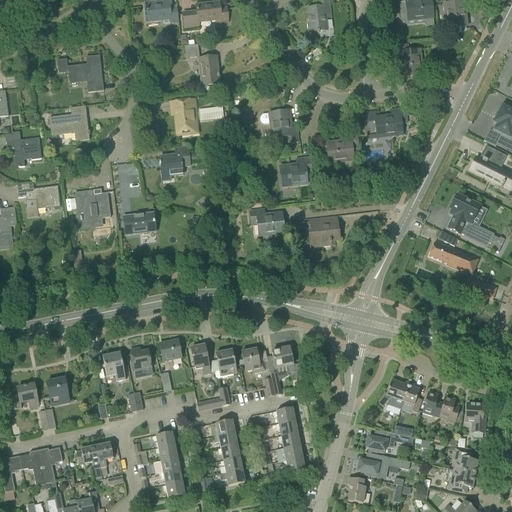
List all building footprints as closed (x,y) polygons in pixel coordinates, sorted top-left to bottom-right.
[(432,12),(436,12),(435,5),(431,5),(430,0),(420,0),(414,1),(413,0),(399,0),(401,20),(405,22),(409,22),(408,18),(416,17),(416,20),(424,19),(424,23),(427,26),(434,25),(432,12)] [(448,4),(444,5),(447,29),(466,27),(464,10),(470,9),(468,0),(452,0),(447,1),(448,4)] [(330,19),(328,1),(316,2),(316,8),(308,9),(310,24),(307,25),(307,32),(310,32),(311,33),(326,31),(324,19),(330,19)] [(177,19),(176,9),(169,9),(168,3),(145,6),(147,23),(157,21),(163,21),(163,25),(170,24),(178,23),(177,19)] [(182,14),(184,29),(199,27),(198,23),(215,21),(215,25),(228,23),(226,9),(219,10),(218,3),(196,6),(196,12),(182,14)] [(394,4),(385,5),(387,15),(395,14),(394,4)] [(169,29),(171,41),(179,40),(178,28),(169,29)] [(184,47),(186,60),(199,58),(197,46),(184,47)] [(392,47),(394,61),(400,61),(402,78),(421,76),(419,51),(407,52),(407,46),(392,47)] [(56,62),(57,71),(57,73),(67,72),(68,83),(86,81),(87,94),(103,92),(99,56),(85,58),(86,65),(67,68),(66,60),(56,62)] [(198,60),(201,87),(219,85),(216,58),(198,60)] [(174,117),(177,138),(195,136),(191,110),(195,109),(194,101),(170,104),(172,117),(174,117)] [(49,119),(51,137),(74,135),(75,143),(89,141),(85,107),(70,109),(71,116),(49,119)] [(200,121),(224,120),(223,108),(200,109),(200,121)] [(495,121),(493,123),(497,125),(494,131),(501,135),(496,146),(511,153),(511,139),(509,138),(511,133),(511,112),(502,108),(499,115),(498,114),(497,117),(496,116),(496,117),(495,120),(494,120),(494,121),(495,121)] [(400,125),(407,124),(405,109),(391,111),(392,117),(375,119),(374,113),(362,114),(365,140),(402,135),(400,125)] [(260,121),(260,122),(261,124),(262,125),(264,125),(270,124),(272,139),(283,138),(283,144),(298,142),(296,129),(290,129),(288,112),(269,115),(263,115),(261,116),(260,117),(260,119),(260,121)] [(326,145),(327,155),(328,164),(353,161),(352,150),(358,149),(356,135),(342,137),(343,143),(326,145)] [(41,160),(39,139),(5,143),(6,150),(13,150),(15,169),(24,168),(24,162),(23,161),(31,160),(31,161),(41,160)] [(159,159),(162,182),(170,181),(170,177),(182,176),(181,168),(190,167),(188,156),(187,149),(174,150),(175,157),(168,158),(159,159)] [(470,171),(501,187),(500,188),(502,189),(502,188),(509,191),(511,185),(511,176),(499,170),(506,157),(494,152),(488,165),(486,164),(487,163),(483,161),(482,162),(476,159),(470,171)] [(307,185),(305,174),(311,173),(310,159),(296,160),(297,166),(279,168),(282,188),(307,185)] [(60,208),(57,187),(55,188),(29,191),(29,185),(26,185),(16,186),(18,199),(24,199),(27,218),(37,217),(38,216),(37,211),(57,209),(60,208)] [(77,215),(79,214),(79,218),(79,222),(80,222),(81,231),(92,230),(92,227),(102,226),(101,218),(110,217),(107,194),(94,196),(93,192),(74,194),(77,215)] [(456,196),(455,198),(454,197),(450,204),(452,204),(449,211),(451,212),(449,215),(453,217),(447,229),(460,236),(460,235),(464,237),(464,238),(486,248),(492,235),(471,224),(479,207),(456,196)] [(0,215),(0,218),(0,248),(13,247),(10,228),(16,227),(15,219),(14,209),(0,210),(0,215)] [(249,212),(250,221),(251,226),(257,226),(259,237),(283,234),(282,224),(281,215),(264,217),(263,211),(249,212)] [(214,213),(212,221),(222,223),(224,216),(214,213)] [(125,237),(130,236),(141,235),(155,233),(153,216),(139,218),(139,216),(123,218),(125,237)] [(309,235),(309,239),(310,249),(321,247),(331,247),(331,242),(339,241),(336,219),(326,221),(310,222),(311,235),(309,235)] [(441,233),(437,240),(454,248),(457,241),(441,233)] [(446,266),(464,274),(470,258),(460,254),(433,244),(428,257),(446,265),(446,266)] [(82,268),(80,252),(72,253),(74,269),(82,268)] [(468,280),(464,292),(478,297),(479,295),(484,297),(483,298),(492,301),(494,297),(493,297),(494,292),(495,293),(496,290),(482,285),(482,284),(468,280)] [(159,345),(162,363),(181,359),(177,341),(159,345)] [(190,350),(194,369),(202,367),(204,375),(209,374),(204,347),(190,350)] [(275,370),(287,367),(288,374),(294,373),(289,349),(271,352),(275,370)] [(129,351),(134,373),(151,369),(148,352),(138,354),(137,350),(129,351)] [(241,354),(245,372),(252,371),(252,374),(264,372),(262,363),(258,364),(255,351),(241,354)] [(236,374),(231,352),(215,355),(219,372),(215,373),(214,374),(215,379),(218,380),(227,378),(226,376),(227,376),(236,374)] [(102,357),(106,379),(115,377),(116,383),(125,381),(119,354),(102,357)] [(270,375),(271,380),(274,397),(281,396),(277,373),(270,375)] [(160,376),(163,394),(171,392),(167,374),(160,376)] [(46,383),(49,397),(49,400),(51,408),(69,404),(64,380),(46,383)] [(274,397),(271,380),(264,381),(267,399),(274,397)] [(401,411),(403,403),(410,384),(405,383),(404,385),(391,381),(386,395),(378,404),(382,408),(385,405),(401,411)] [(403,403),(413,407),(411,412),(417,414),(421,401),(416,399),(419,391),(413,389),(414,386),(410,384),(403,403)] [(16,389),(18,397),(11,398),(14,411),(21,409),(20,404),(30,402),(31,410),(38,408),(33,386),(16,389)] [(218,391),(220,400),(221,408),(229,406),(226,389),(218,391)] [(139,394),(133,395),(137,413),(143,412),(139,394)] [(422,413),(438,418),(442,405),(436,404),(438,397),(427,394),(422,413)] [(137,413),(133,395),(127,396),(131,414),(137,413)] [(442,405),(438,418),(455,423),(459,410),(453,409),(455,402),(444,399),(442,405)] [(221,408),(220,400),(196,405),(198,413),(221,408)] [(98,407),(100,421),(107,420),(104,405),(98,407)] [(483,434),(485,417),(482,417),(482,406),(466,405),(465,422),(472,422),(472,433),(473,433),(473,438),(482,439),(482,434),(483,434)] [(276,418),(278,426),(294,422),(293,415),(295,414),(294,409),(292,410),(292,409),(275,413),(273,414),(274,418),(276,418)] [(52,411),(45,412),(48,431),(55,429),(52,411)] [(48,431),(45,412),(38,413),(42,432),(48,431)] [(209,426),(212,439),(234,434),(233,427),(235,426),(234,421),(232,422),(232,421),(209,426)] [(279,430),(280,438),(297,435),(297,434),(296,428),(298,426),(297,422),(294,422),(278,426),(275,426),(276,431),(279,430)] [(370,450),(370,453),(377,454),(383,455),(385,448),(392,449),(393,443),(411,447),(413,439),(373,431),(372,431),(374,432),(373,439),(368,438),(365,449),(370,450)] [(156,442),(157,450),(174,447),(174,446),(173,440),(175,438),(174,434),(172,434),(155,437),(155,438),(152,438),(153,442),(156,442)] [(219,444),(220,450),(237,447),(237,446),(235,440),(238,438),(237,434),(234,434),(212,439),(213,445),(219,444)] [(281,442),(283,450),(299,447),(298,440),(300,439),(299,434),(297,434),(297,435),(280,438),(278,439),(279,443),(281,442)] [(422,442),(420,448),(430,450),(431,444),(422,442)] [(431,449),(443,452),(444,446),(433,443),(431,449)] [(109,444),(95,447),(100,470),(106,468),(105,462),(113,460),(109,444)] [(158,454),(160,462),(177,459),(175,452),(178,451),(177,446),(174,446),(174,447),(157,450),(155,450),(156,455),(158,454)] [(221,455),(223,462),(239,459),(238,452),(240,451),(239,446),(237,446),(237,447),(220,450),(218,451),(219,455),(221,455)] [(283,454),(285,463),(302,459),(301,452),(303,451),(302,446),(299,447),(283,450),(280,451),(281,455),(283,454)] [(92,464),(95,480),(101,479),(99,470),(100,470),(95,447),(80,450),(81,452),(76,453),(78,467),(92,464)] [(48,450),(38,452),(45,486),(55,484),(51,467),(56,466),(56,464),(62,463),(59,449),(48,451),(48,450)] [(456,451),(452,471),(475,476),(477,462),(472,461),(474,454),(456,451)] [(29,455),(18,458),(21,471),(27,470),(27,471),(32,471),(36,488),(45,486),(38,452),(29,454),(29,455)] [(366,455),(364,462),(359,461),(357,472),(362,473),(361,476),(369,478),(369,477),(384,480),(386,472),(384,471),(385,467),(408,472),(410,464),(364,454),(364,455),(366,455)] [(21,471),(18,458),(8,460),(7,458),(0,459),(0,472),(4,494),(14,492),(11,475),(16,474),(15,472),(21,471)] [(161,467),(162,475),(179,471),(178,464),(180,463),(179,458),(177,459),(160,462),(157,463),(158,467),(161,467)] [(224,467),(225,475),(242,471),(240,464),(243,463),(242,458),(239,459),(223,462),(223,463),(220,463),(221,468),(224,467)] [(302,459),(285,463),(283,463),(284,468),(286,467),(288,475),(304,472),(303,465),(305,463),(304,459),(302,459)] [(163,479),(165,487),(182,484),(182,483),(180,477),(183,475),(182,471),(179,471),(162,475),(160,475),(161,480),(163,479)] [(242,471),(225,475),(219,476),(220,482),(226,481),(228,488),(244,484),(243,477),(245,475),(244,471),(242,471)] [(475,476),(452,471),(448,491),(465,495),(467,488),(472,489),(475,476)] [(107,480),(108,487),(123,484),(122,477),(107,480)] [(365,489),(362,488),(363,482),(348,479),(347,486),(350,487),(347,502),(362,505),(365,489)] [(393,486),(402,488),(403,481),(394,479),(393,486)] [(182,484),(165,487),(162,488),(163,492),(166,491),(167,500),(184,496),(183,489),(185,488),(184,483),(182,483),(182,484)] [(85,502),(76,504),(77,511),(94,511),(99,511),(95,493),(84,496),(85,502)] [(53,496),(54,501),(56,511),(56,510),(63,509),(60,494),(53,496)] [(41,511),(41,509),(34,510),(34,511),(56,511),(54,501),(47,503),(48,511),(41,511)] [(77,511),(76,504),(75,501),(68,502),(70,510),(62,511),(77,511)] [(457,501),(450,509),(447,506),(442,511),(475,511),(464,502),(461,505),(457,501)]
